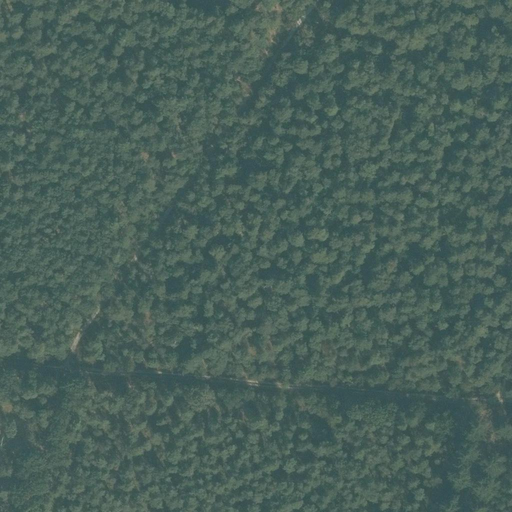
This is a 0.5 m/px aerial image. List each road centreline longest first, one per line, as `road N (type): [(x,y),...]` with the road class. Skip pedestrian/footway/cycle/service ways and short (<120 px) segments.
road 1 (track): [(67,369),(509,403)]
road 2 (track): [(67,369),(84,328),(293,18)]
road 3 (track): [(293,18),(511,73)]
road 4 (track): [(19,511),(67,369)]
